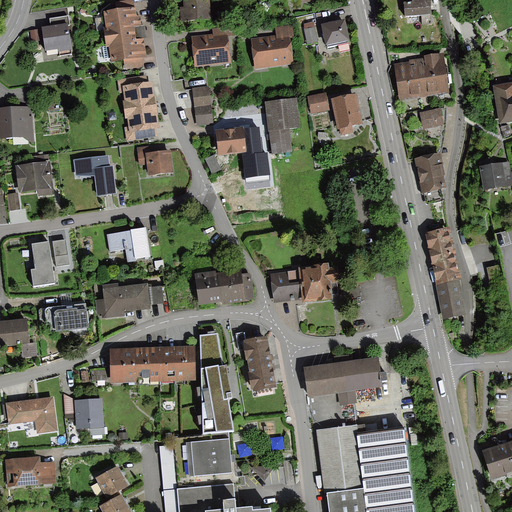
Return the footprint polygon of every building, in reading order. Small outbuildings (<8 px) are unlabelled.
[(133,0),(127,0),(115,2),(116,9),(134,7),(133,0)] [(183,0),(184,7),(181,7),(181,20),(210,19),(209,0),(183,0)] [(430,0),(412,0),(413,1),(404,2),(405,16),(422,15),(432,14),(430,0)] [(106,29),(141,25),(140,16),(136,16),(135,7),(134,7),(116,9),(104,11),(106,27),(106,29)] [(432,14),(422,15),(422,24),(434,24),(433,14),(432,14)] [(50,19),(51,25),(68,23),(68,25),(70,25),(68,16),(50,19)] [(345,18),(321,24),(326,45),(328,45),(329,49),(334,48),(334,46),(349,42),(348,41),(350,40),(345,18)] [(313,22),(304,24),(304,29),(308,44),(318,42),(313,22)] [(51,25),(42,27),(42,29),(44,40),(45,50),(59,48),(60,55),(71,54),(71,49),(72,49),(68,25),(68,23),(51,25)] [(275,34),(251,38),(256,69),(294,64),(291,38),(294,37),(292,24),(274,27),(275,34)] [(106,29),(106,27),(104,27),(106,48),(109,47),(145,43),(144,39),(147,39),(146,25),(141,25),(106,29)] [(237,26),(212,28),(213,35),(193,37),(196,67),(231,64),(228,37),(238,37),(237,26)] [(44,40),(42,29),(30,31),(31,42),(44,40)] [(145,43),(109,47),(111,62),(124,60),(143,58),(146,57),(145,43)] [(450,92),(444,52),(424,55),(424,57),(410,60),(410,62),(394,64),(400,100),(450,92)] [(143,58),(124,60),(125,69),(144,67),(143,58)] [(124,109),(157,104),(156,95),(154,96),(152,82),(148,82),(147,76),(117,80),(119,93),(123,93),(124,100),(123,100),(124,109)] [(500,123),(511,121),(511,82),(493,85),(500,123)] [(214,124),(210,86),(192,88),(197,126),(214,124)] [(362,124),(356,93),(331,98),(337,128),(339,128),(341,135),(354,132),(352,126),(362,124)] [(329,111),(325,94),(307,98),(311,116),(329,111)] [(297,98),(265,102),(268,131),(269,131),(272,153),(292,151),(289,128),(300,127),(297,98)] [(157,104),(124,109),(125,119),(127,119),(128,126),(124,127),(126,140),(158,136),(157,128),(159,128),(158,115),(159,114),(157,104)] [(0,138),(23,137),(35,143),(33,118),(33,107),(0,108),(0,138)] [(446,129),(445,112),(423,114),(424,130),(446,129)] [(243,127),(215,130),(218,155),(242,152),(247,151),(245,128),(244,127),(243,127)] [(271,175),(268,153),(263,153),(260,127),(245,128),(247,151),(242,152),(245,178),(246,178),(247,183),(270,180),(269,175),(271,175)] [(432,145),(409,150),(417,191),(441,186),(432,145)] [(153,146),(137,148),(140,166),(147,165),(149,176),(174,172),(171,149),(154,152),(153,146)] [(32,163),(17,165),(20,192),(37,190),(38,197),(55,194),(50,154),(31,156),(32,163)] [(108,155),(74,160),(76,175),(94,175),(97,196),(117,194),(114,164),(109,164),(108,155)] [(215,155),(205,160),(212,174),(221,170),(215,155)] [(511,185),(511,177),(509,161),(480,166),(484,190),(511,185)] [(17,193),(7,194),(10,210),(20,208),(17,193)] [(446,226),(425,230),(439,299),(443,317),(464,313),(446,226)] [(151,256),(146,228),(107,234),(111,252),(126,249),(128,261),(137,260),(135,258),(151,256)] [(53,242),(57,266),(70,264),(67,240),(53,242)] [(53,266),(49,242),(32,244),(36,269),(30,269),(33,287),(55,284),(53,266)] [(269,274),(274,302),(302,298),(303,303),(333,298),(332,293),(339,292),(338,283),(341,283),(338,265),(331,266),(330,261),(296,266),(297,270),(269,274)] [(216,270),(195,273),(199,306),(222,303),(222,305),(251,301),(250,299),(253,298),(250,274),(242,275),(241,270),(216,273),(216,270)] [(96,300),(98,315),(102,315),(103,319),(124,316),(123,311),(150,307),(150,304),(148,287),(147,283),(118,286),(118,284),(104,285),(105,299),(96,300)] [(161,286),(148,287),(150,304),(163,303),(161,286)] [(85,327),(85,309),(42,311),(43,329),(85,327)] [(27,355),(25,320),(0,320),(0,344),(15,344),(16,356),(27,355)] [(217,335),(200,335),(204,434),(229,432),(235,432),(229,398),(232,397),(229,382),(226,364),(223,365),(217,335)] [(268,336),(244,339),(252,390),(276,387),(275,381),(268,336)] [(161,347),(162,382),(196,381),(195,346),(161,347)] [(137,383),(136,347),(109,348),(110,383),(137,383)] [(162,382),(161,347),(136,347),(137,383),(162,382)] [(380,372),(378,356),(303,367),(308,397),(338,393),(339,406),(358,403),(356,390),(383,387),(382,381),(388,380),(386,371),(380,372)] [(106,370),(92,371),(92,381),(107,380),(106,370)] [(65,418),(76,418),(75,400),(64,394),(65,418)] [(58,432),(54,396),(6,402),(8,425),(36,422),(37,434),(58,432)] [(105,434),(103,399),(75,400),(76,418),(77,429),(89,428),(90,435),(105,434)] [(364,488),(357,435),(367,434),(365,424),(316,430),(325,493),(327,493),(364,488)] [(327,493),(329,511),(337,511),(414,502),(405,429),(367,434),(357,435),(364,488),(327,493)] [(231,456),(229,432),(204,434),(172,437),(178,511),(206,511),(206,510),(235,508),(240,507),(238,486),(246,485),(245,476),(236,476),(234,455),(231,456)] [(285,438),(273,439),(275,451),(286,449),(285,438)] [(511,439),(485,447),(493,475),(511,469),(511,439)] [(40,462),(40,457),(5,460),(7,486),(56,483),(54,461),(40,462)] [(128,485),(117,466),(96,477),(106,497),(128,485)] [(131,511),(121,494),(100,506),(102,511),(131,511)] [(415,511),(414,502),(337,511),(415,511)]
